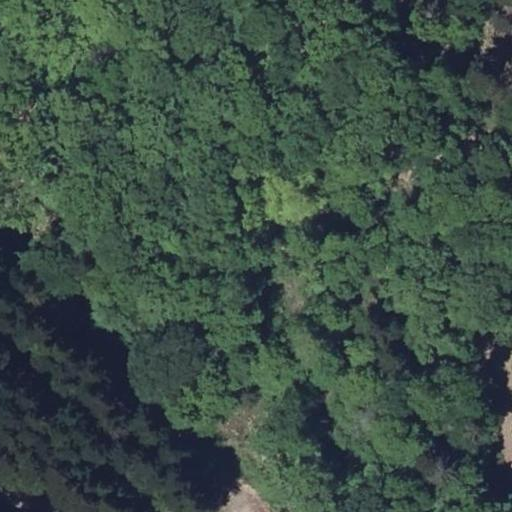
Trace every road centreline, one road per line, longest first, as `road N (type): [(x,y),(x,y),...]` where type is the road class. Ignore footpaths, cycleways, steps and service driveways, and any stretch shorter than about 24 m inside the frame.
road 1 (track): [(0,210),(62,267),(192,423),(236,489),(242,511)]
road 2 (track): [(151,511),(0,484)]
